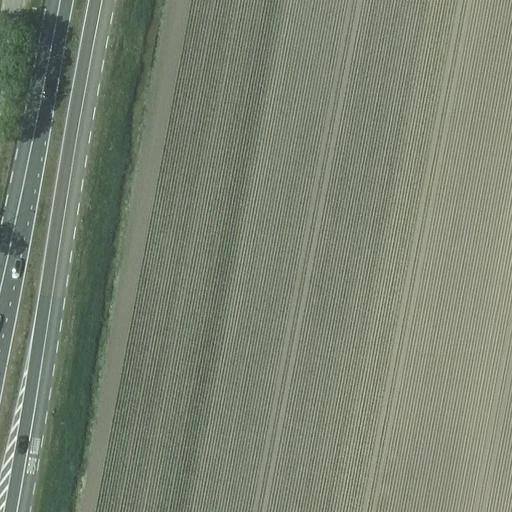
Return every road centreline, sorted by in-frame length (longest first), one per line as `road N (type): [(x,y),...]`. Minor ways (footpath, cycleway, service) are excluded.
road 1 (primary): [(12,511),(100,0)]
road 2 (primary): [(59,0),(0,307)]
